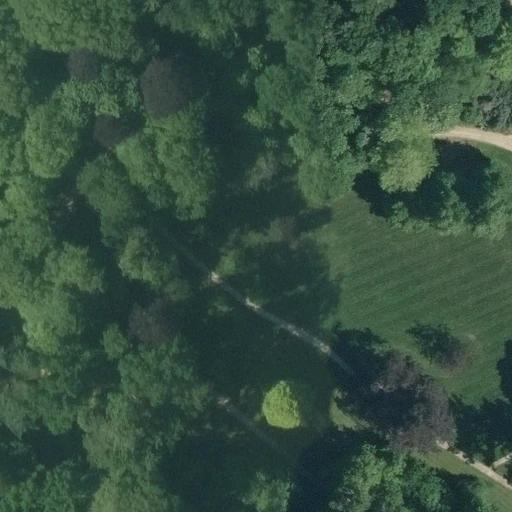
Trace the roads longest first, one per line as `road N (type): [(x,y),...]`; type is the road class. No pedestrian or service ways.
road 1 (track): [(92,511),(49,398),(43,307),(55,229),(135,107),(287,0)]
road 2 (track): [(89,0),(198,88),(253,121),(315,135),(469,133),(511,145)]
